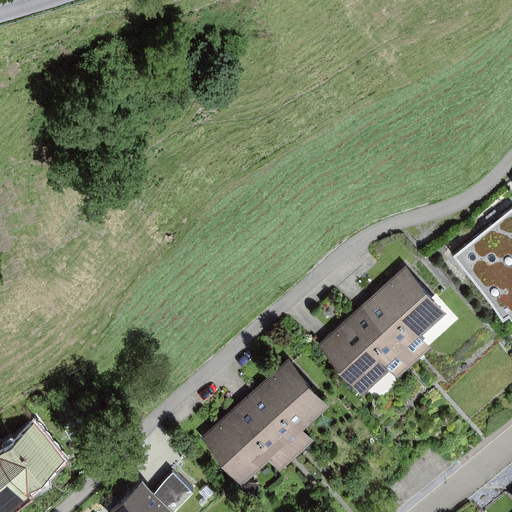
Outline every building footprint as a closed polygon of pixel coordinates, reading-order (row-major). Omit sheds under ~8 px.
[(511,212),(455,257),(507,323),(511,319),(511,212)] [(447,314),(406,270),(367,306),(328,342),(321,348),(363,393),(389,369),(398,379),(409,368),(420,358),(432,348),(422,337),(447,314)] [(329,407),(289,363),(249,399),(203,440),(242,483),(269,459),(280,472),(293,460),(302,451),(313,442),(303,431),(329,407)] [(0,511),(10,511),(70,464),(35,420),(0,448),(0,511)] [(173,511),(143,482),(113,511),(173,511)]
